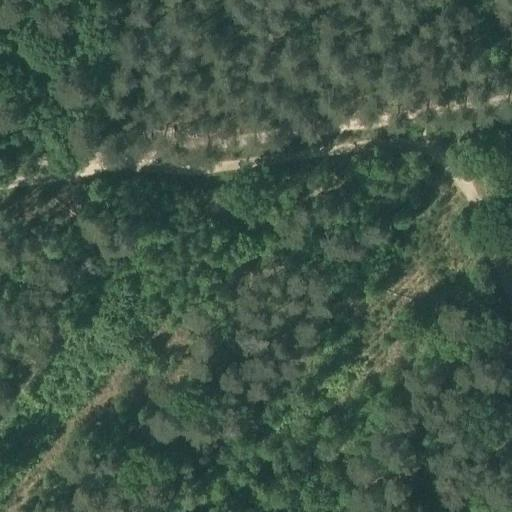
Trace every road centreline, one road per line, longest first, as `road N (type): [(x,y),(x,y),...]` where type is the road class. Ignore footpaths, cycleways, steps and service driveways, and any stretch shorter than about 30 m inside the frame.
road 1 (track): [(511,105),(139,163)]
road 2 (track): [(86,143),(112,0)]
